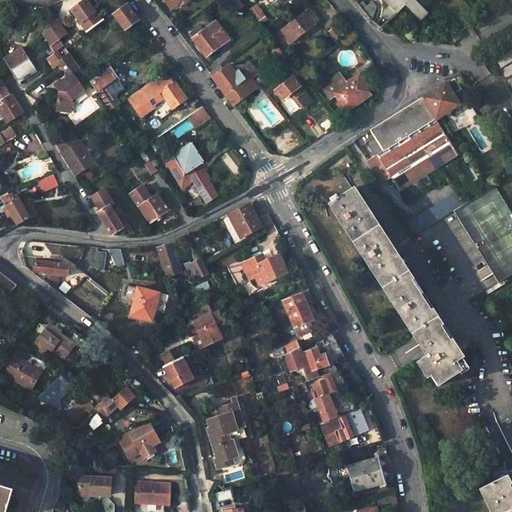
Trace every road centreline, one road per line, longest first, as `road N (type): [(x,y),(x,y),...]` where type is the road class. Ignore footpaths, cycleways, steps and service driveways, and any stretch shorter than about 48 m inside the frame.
road 1 (residential): [(271,180),(383,398),(412,511)]
road 2 (residential): [(0,257),(107,340),(185,418),(202,511)]
road 3 (residential): [(271,180),(156,239),(23,232),(0,251)]
road 4 (residential): [(340,0),(390,59),(394,94),(271,180)]
road 5 (residential): [(271,180),(138,0)]
